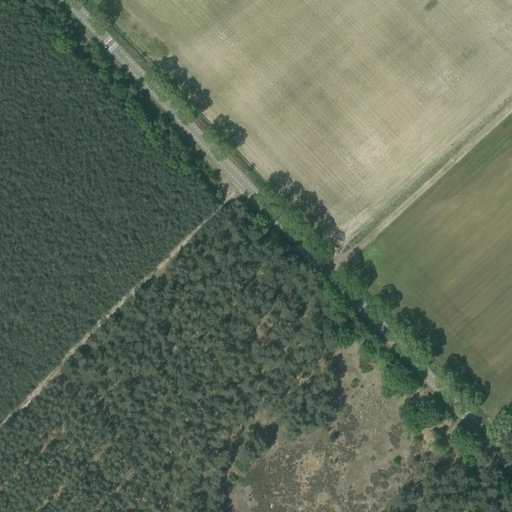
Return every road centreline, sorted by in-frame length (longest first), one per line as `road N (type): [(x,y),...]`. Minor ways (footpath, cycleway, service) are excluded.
road 1 (tertiary): [(511,465),(312,245),(71,0)]
road 2 (unknown): [(245,176),(0,416)]
